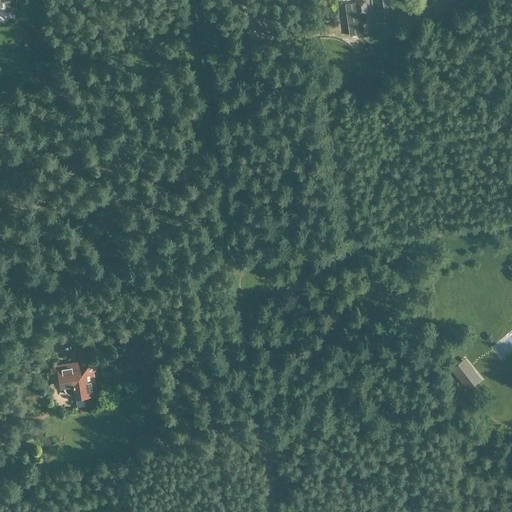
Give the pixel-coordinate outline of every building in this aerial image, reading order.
[(357,3),(346,5),(350,36),(370,33),(368,20),(367,20),(367,19),(366,14),(367,14),(365,1),(357,2),(357,3)] [(256,7),(256,32),(277,32),(278,8),(256,7)] [(154,352),(171,367),(178,360),(168,351),(171,348),(163,342),(161,345),(160,344),(154,352)] [(151,383),(147,350),(137,352),(138,360),(125,361),(126,371),(139,369),(141,384),(151,383)] [(59,365),(62,386),(76,384),(77,396),(95,393),(92,372),(97,365),(84,356),(80,363),(59,365)]
